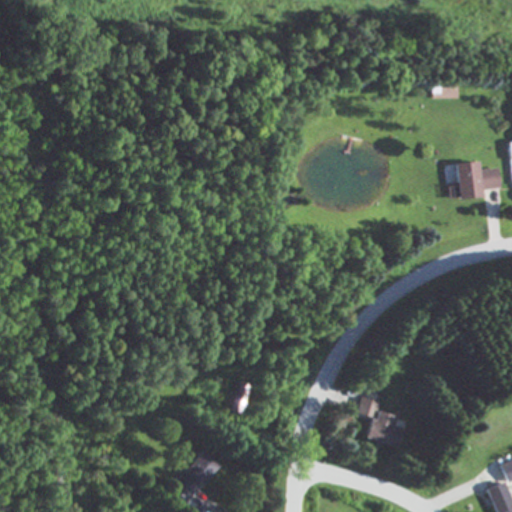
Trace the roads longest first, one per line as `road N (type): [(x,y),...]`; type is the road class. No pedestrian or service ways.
road 1 (residential): [(511,243),(423,273),(361,321),(311,404),(292,511)]
road 2 (residential): [(296,467),(369,482),(429,511)]
